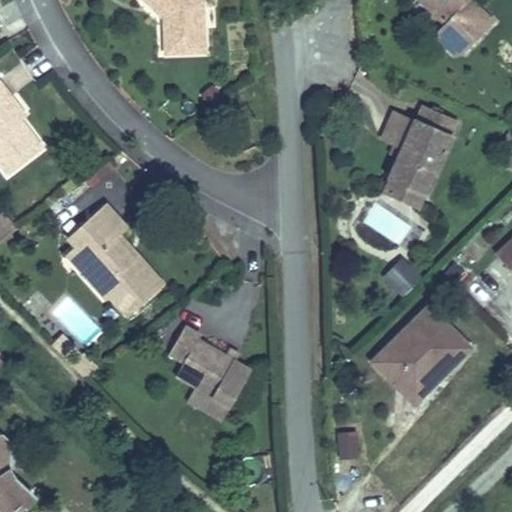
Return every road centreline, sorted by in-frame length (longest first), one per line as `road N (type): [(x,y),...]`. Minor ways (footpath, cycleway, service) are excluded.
road 1 (residential): [(292,195),(246,194),(193,170),(139,128),(90,75),(46,0)]
road 2 (residential): [(309,511),(292,195)]
road 3 (residential): [(292,195),(284,45)]
